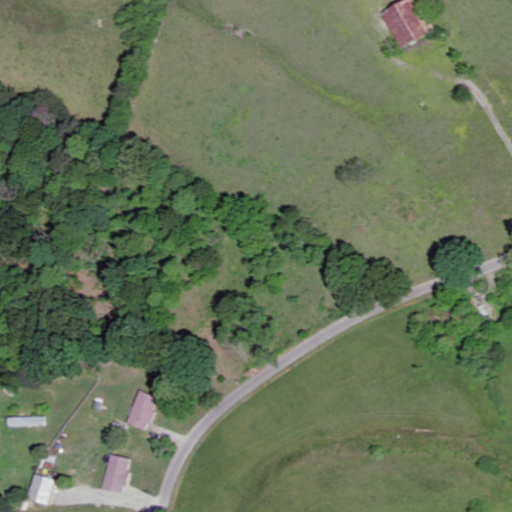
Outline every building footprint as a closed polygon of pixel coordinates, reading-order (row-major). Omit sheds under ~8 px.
[(411,0),(386,12),(404,49),(432,35),(415,0),(411,0)] [(131,424),(150,432),(164,399),(144,391),(131,424)] [(12,427),(48,426),(48,417),(11,418),(12,427)] [(128,494),(136,459),(115,455),(108,489),(128,494)] [(34,501),(54,505),(59,478),(39,475),(34,501)]
